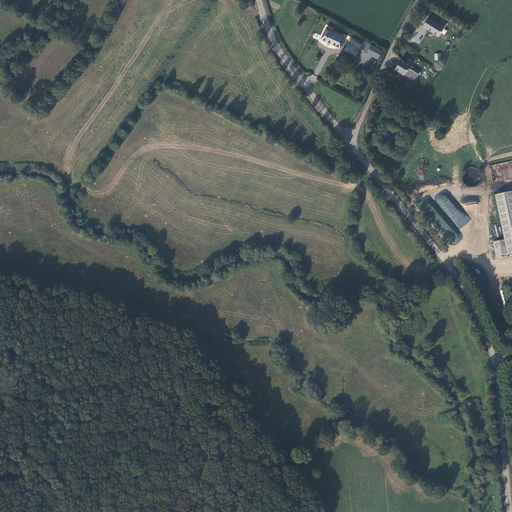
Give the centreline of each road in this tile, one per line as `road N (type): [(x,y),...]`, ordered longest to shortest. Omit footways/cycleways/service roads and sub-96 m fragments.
road 1 (unclassified): [(352,142),(469,299),(500,415),(508,511)]
road 2 (unclassified): [(259,0),(279,51),(352,142)]
road 3 (unclassified): [(352,142),(419,0)]
